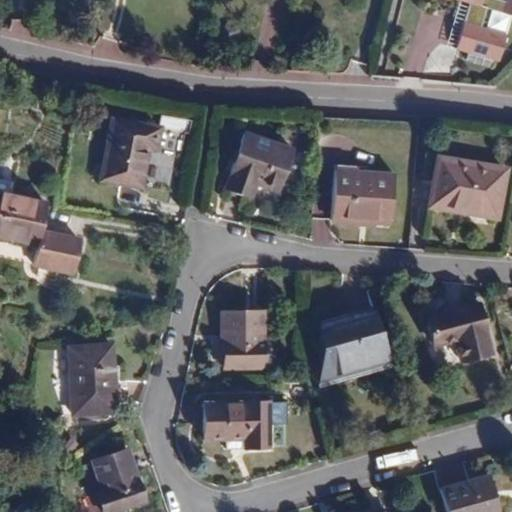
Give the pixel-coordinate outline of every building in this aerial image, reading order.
[(509,34),(466,24),(459,51),(502,61),(509,34)] [(159,128),(110,120),(99,180),(139,187),(147,149),(155,150),(159,128)] [(291,149),(243,132),(223,188),(252,196),(256,184),(276,191),(291,149)] [(502,170),(436,159),(428,206),(494,217),(502,170)] [(331,219),(387,224),(391,174),(354,171),(353,177),(335,176),(331,219)] [(0,236),(30,242),(26,263),(72,272),(79,240),(39,233),(45,203),(0,194),(0,236)] [(478,303),(425,317),(432,344),(453,341),(458,361),(491,353),(478,303)] [(261,368),(260,312),(219,313),(220,335),(224,335),(224,367),(261,368)] [(322,330),(321,385),(386,366),(372,316),(322,330)] [(110,345),(67,349),(72,415),(115,412),(110,345)] [(266,402),(201,404),(202,439),(243,440),(243,448),(268,448),(266,402)] [(110,511),(142,502),(126,452),(93,462),(102,489),(95,493),(101,511),(110,511)] [(495,511),(487,478),(438,491),(443,511),(495,511)]
